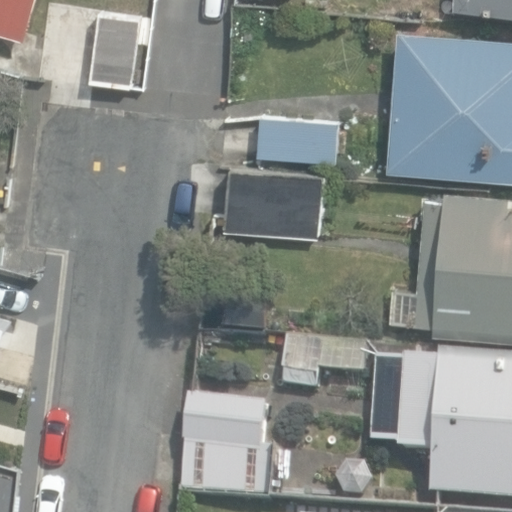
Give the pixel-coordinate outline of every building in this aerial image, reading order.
[(0,0),(0,29),(28,38),(39,0),(0,0)] [(511,0),(457,0),(457,6),(511,10),(511,0)] [(102,8),(93,79),(138,85),(147,13),(102,8)] [(511,36),(404,28),(392,168),(511,179),(511,36)] [(341,120),(264,114),(261,155),(338,161),(341,120)] [(329,173),(236,164),(230,227),(323,236),(329,173)] [(511,192),(449,188),(449,197),(427,195),(420,287),(396,285),(393,321),(438,325),(438,333),(511,338),(511,192)] [(436,450),(434,491),(511,497),(511,355),(445,350),(443,359),(409,356),(408,358),(380,355),(375,440),(402,442),(402,448),(436,450)] [(194,393),(185,484),(263,491),(272,401),(194,393)] [(271,440),(270,499),(344,500),(344,441),(271,440)]
